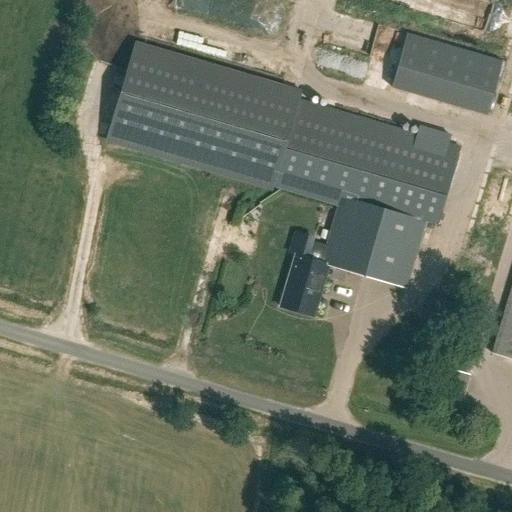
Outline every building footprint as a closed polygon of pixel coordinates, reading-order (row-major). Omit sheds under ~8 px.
[(170,0),(167,12),(202,24),(209,2),(225,8),(227,0),(170,0)] [(225,14),(220,38),(257,46),(261,32),(240,27),(243,17),(225,14)] [(390,88),(488,116),(503,62),(406,34),(390,88)] [(461,149),(132,50),(108,128),(339,197),(319,263),(316,262),(321,246),(299,239),(278,308),(311,318),(327,266),(402,289),(422,221),(438,226),(461,149)] [(511,283),(490,355),(511,361),(511,283)]
